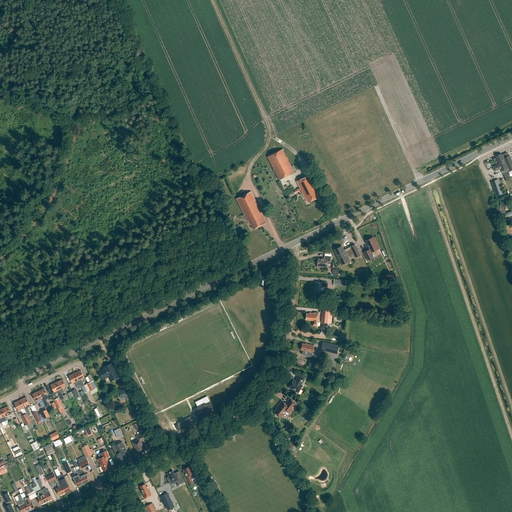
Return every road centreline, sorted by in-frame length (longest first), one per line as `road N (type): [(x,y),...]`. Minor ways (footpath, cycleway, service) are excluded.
road 1 (residential): [(50,511),(171,454),(256,399),(288,336),(296,242)]
road 2 (tertiary): [(17,378),(296,242)]
road 3 (tertiary): [(296,242),(511,137)]
